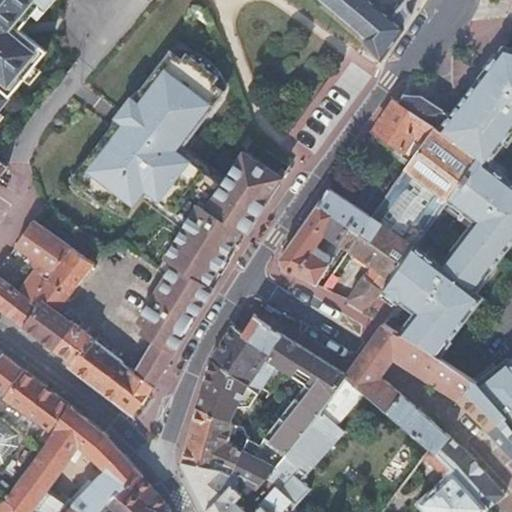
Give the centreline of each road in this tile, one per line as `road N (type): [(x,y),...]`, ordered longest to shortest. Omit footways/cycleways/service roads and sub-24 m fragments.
road 1 (residential): [(250,279),(309,178),(444,0)]
road 2 (residential): [(147,0),(0,215)]
road 3 (residential): [(149,445),(250,279)]
road 4 (residential): [(149,445),(0,340)]
road 5 (residential): [(250,279),(363,351)]
